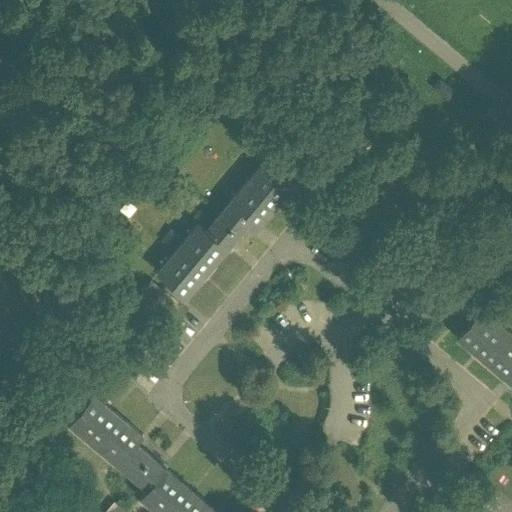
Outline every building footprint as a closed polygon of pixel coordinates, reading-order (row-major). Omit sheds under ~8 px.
[(309,151),(322,136),(306,124),(294,138),(309,151)] [(218,215),(240,234),(253,220),(261,225),(301,178),(292,170),(301,158),(271,135),(262,146),(271,153),(218,215)] [(351,166),(335,187),(378,218),(394,198),(351,166)] [(187,297),(240,234),(218,215),(206,229),(199,223),(157,272),(187,297)] [(154,308),(166,293),(150,280),(138,295),(154,308)] [(82,316),(99,294),(84,281),(65,303),(82,316)] [(511,385),(511,333),(482,308),(457,339),(511,385)] [(137,483),(157,460),(138,444),(144,436),(95,395),(69,426),(137,483)] [(211,511),(215,508),(157,460),(137,483),(147,490),(140,498),(157,511),(211,511)] [(126,511),(113,500),(103,511),(126,511)]
